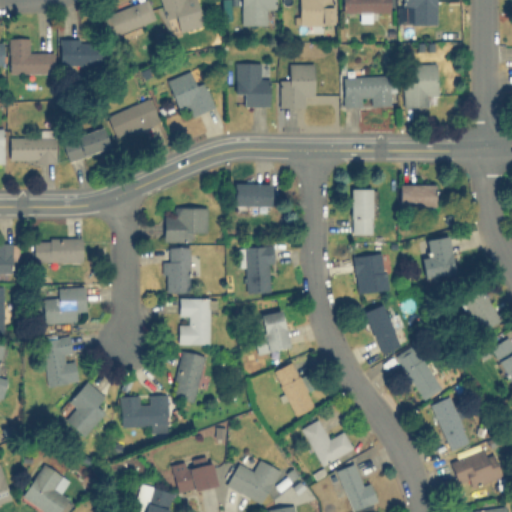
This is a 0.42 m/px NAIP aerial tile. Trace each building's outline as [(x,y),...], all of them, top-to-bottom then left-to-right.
[(154,19),(146,0),(140,0),(102,14),(110,35),(154,19)] [(159,0),(164,18),(174,15),(178,30),(201,24),(195,0),(159,0)] [(264,23),(264,11),(273,11),(273,0),(239,0),(239,23),(264,23)] [(297,0),(297,23),(331,23),(331,0),(297,0)] [(341,0),(341,11),(388,11),(388,0),(341,0)] [(398,0),(399,23),(434,23),(434,0),(398,0)] [(27,51),(27,36),(6,37),(7,72),(52,72),(52,50),(27,51)] [(58,39),(58,64),(99,64),(99,39),(58,39)] [(233,93),(244,93),(244,105),(266,105),(266,74),(257,74),(257,61),(233,61),(233,93)] [(278,105),(302,105),(302,96),(311,96),(311,62),(288,62),(288,76),(278,76),(278,105)] [(402,105),(431,105),(431,95),(434,95),(434,63),(402,63),(402,105)] [(176,108),(187,104),(190,114),(210,107),(197,67),(165,78),(176,108)] [(341,75),(341,105),(362,105),(362,97),(368,97),(368,104),(388,104),(388,75),(341,75)] [(113,136),(157,122),(148,96),(105,110),(113,136)] [(66,159),(108,147),(103,127),(60,139),(66,159)] [(33,135),(8,135),(8,160),(54,160),(54,129),(33,129),(33,135)] [(269,182),(233,181),(232,204),(269,205),(269,182)] [(434,183),(398,183),(398,205),(434,205),(434,183)] [(370,233),(370,187),(350,187),(350,233),(370,233)] [(162,240),(189,240),(189,229),(203,229),(203,205),(173,205),(173,216),(162,216),(162,240)] [(447,235),(425,238),(427,252),(421,252),(424,277),(452,274),(447,235)] [(80,260),(80,236),(31,236),(31,260),(80,260)] [(0,271),(14,271),(14,242),(0,242),(0,271)] [(187,245),(162,245),(162,290),(187,290),(187,245)] [(237,245),(237,266),(243,266),(243,290),(270,290),(269,245),(237,245)] [(385,288),(381,252),(351,255),(355,292),(385,288)] [(83,285),(53,286),(53,297),(41,297),(41,322),(74,321),(74,309),(84,309),(83,285)] [(460,298),(476,330),(497,320),(481,288),(460,298)] [(176,342),(206,342),(207,309),(214,309),(214,296),(177,296),(177,314),(187,314),(187,323),(176,323),(176,342)] [(397,344),(382,302),(362,310),(377,352),(397,344)] [(287,345),(278,309),(258,314),(262,332),(252,334),(256,353),(287,345)] [(74,380),(67,334),(38,339),(45,384),(74,380)] [(511,385),(511,346),(505,336),(488,347),(511,385)] [(394,355),(422,398),(440,386),(411,344),(394,355)] [(201,353),(179,349),(170,397),(192,401),(201,353)] [(294,414),(315,403),(301,377),(299,377),(290,360),(270,370),(294,414)] [(72,409),(64,420),(83,434),(109,399),(83,380),(65,403),(72,409)] [(147,424),(148,433),(165,433),(165,393),(146,393),(146,403),(137,403),(137,394),(119,394),(119,424),(147,424)] [(428,403),(448,448),(467,440),(447,395),(428,403)] [(300,426),(318,463),(350,448),(341,430),(326,437),(317,418),(300,426)] [(456,482),(466,478),(469,486),(499,474),(487,445),(447,461),(456,482)] [(170,462),(175,492),(214,485),(209,454),(170,462)] [(276,467),(255,458),(251,468),(235,461),(224,485),(260,502),(276,467)] [(351,509),(374,499),(366,481),(362,483),(353,461),(334,469),(351,509)] [(45,511),(62,511),(71,499),(60,493),(68,480),(40,462),(19,496),(45,511)] [(165,511),(171,491),(149,485),(141,511),(165,511)] [(293,511),(292,503),(265,507),(265,511),(293,511)]
